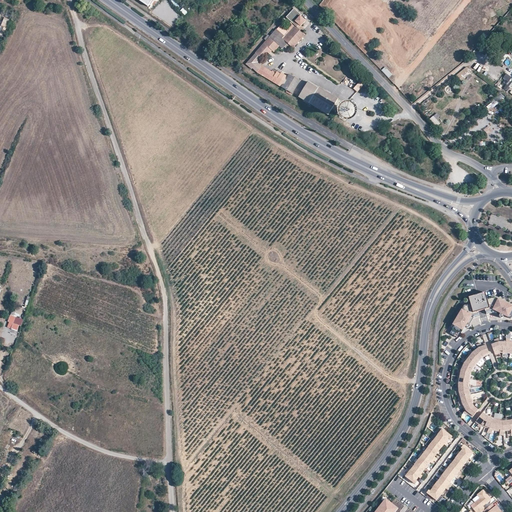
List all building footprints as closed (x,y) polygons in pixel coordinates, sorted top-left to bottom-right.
[(269,48),(272,51),(273,52),(278,46),(280,43),(281,44),(284,46),(287,43),(292,48),(304,34),(301,32),(304,29),(302,27),(305,23),(305,21),(302,18),(303,17),(295,10),(287,19),(295,26),(285,37),(276,30),(269,37),(268,36),(265,39),(266,41),(255,53),(245,64),(251,69),(252,69),(257,73),(278,85),(282,88),(292,94),(300,81),(290,74),(288,77),(284,75),(281,73),(280,74),(276,72),(275,73),(272,71),(271,72),(261,66),(257,62),(261,58),(266,52),(269,48)] [(6,27),(9,19),(4,17),(1,25),(6,27)] [(467,66),(456,75),(460,80),(471,71),(467,66)] [(389,78),(393,75),(385,67),(381,70),(389,78)] [(504,77),(499,84),(511,93),(511,85),(507,83),(509,80),(504,77)] [(353,89),(357,92),(364,85),(359,82),(353,89)] [(310,104),(329,116),(338,101),(320,89),(319,90),(308,83),(299,97),(311,104),(310,104)] [(436,127),(440,124),(434,116),(430,119),(436,127)] [(476,302),(479,311),(485,309),(483,300),(488,299),(486,292),(469,297),(471,303),(476,302)] [(488,299),(483,300),(485,309),(487,313),(497,311),(501,313),(500,315),(500,316),(501,317),(502,317),(503,317),(504,314),(511,318),(511,316),(511,305),(494,297),(488,299)] [(454,328),(451,333),(457,337),(460,331),(462,332),(466,326),(468,327),(469,327),(470,326),(470,325),(470,324),(468,322),(470,319),(480,315),(479,311),(476,302),(471,303),(465,305),(452,327),(454,328)] [(10,315),(7,328),(19,331),(22,318),(10,315)] [(495,340),(491,342),(495,353),(499,352),(503,352),(503,340),(499,340),(499,339),(495,340)] [(511,353),(511,347),(511,340),(510,340),(506,339),(507,340),(503,340),(503,352),(507,352),(511,353)] [(485,355),(490,353),(486,342),(482,344),(477,345),(478,346),(475,348),(482,357),(485,355)] [(467,356),(477,364),(479,361),(483,358),(482,357),(475,348),(472,351),(472,350),(469,353),(467,356)] [(474,367),(477,364),(467,356),(465,359),(462,362),(463,362),(462,365),(473,370),(474,367)] [(458,376),(470,378),(471,374),(473,370),(462,365),(460,369),(459,368),(459,372),(458,376)] [(470,382),(470,378),(458,376),(457,379),(457,383),(458,383),(458,387),(470,386),(470,382)] [(458,394),(459,397),(471,394),(470,390),(470,386),(458,387),(458,390),(457,390),(458,394)] [(471,394),(459,397),(460,401),(461,405),(462,404),(464,407),(473,402),(474,401),(472,398),(471,394)] [(473,417),(479,409),(475,406),(473,402),(464,407),(466,410),(465,411),(468,414),(473,417)] [(487,414),(483,411),(476,421),(479,424),(482,426),(482,425),(486,427),(490,416),(487,414)] [(490,416),(486,427),(489,428),(489,429),(493,429),(496,430),(498,418),(494,417),(490,416)] [(503,418),(498,418),(496,430),(500,431),(504,431),(504,430),(508,430),(507,418),(503,418)] [(449,437),(451,435),(442,428),(438,434),(447,441),(449,437)] [(447,441),(438,434),(433,440),(442,447),(445,444),(447,441)] [(440,450),(442,447),(433,440),(429,446),(437,453),(440,450)] [(474,452),(465,445),(463,448),(461,452),(469,458),(474,452)] [(435,456),(438,453),(437,453),(429,446),(424,452),(433,459),(435,456)] [(469,458),(461,452),(461,451),(458,454),(456,457),(456,458),(465,464),(469,458)] [(431,461),(433,459),(424,452),(420,458),(428,465),(429,465),(431,461)] [(426,467),(428,465),(420,458),(415,464),(424,470),(426,467)] [(465,464),(456,458),(454,461),(452,463),(460,470),(465,464)] [(452,463),(451,463),(449,466),(447,469),(456,476),(460,470),(452,463)] [(424,470),(415,464),(411,470),(419,476),(419,477),(422,474),(424,471),(424,470)] [(456,476),(447,469),(445,472),(442,475),(443,475),(451,482),(456,476)] [(417,480),(419,476),(411,470),(410,470),(406,476),(415,482),(417,480)] [(451,482),(443,475),(440,478),(438,481),(446,488),(447,488),(451,482)] [(442,494),(446,488),(438,481),(435,484),(433,487),(442,494)] [(442,494),(433,487),(431,491),(429,493),(437,500),(442,494)] [(483,489),(477,494),(480,497),(471,505),(476,511),(481,511),(484,509),(486,508),(483,505),(491,498),(483,489)] [(385,499),(375,511),(393,511),(397,508),(385,499)] [(486,508),(484,509),(486,511),(502,511),(496,505),(494,506),(492,503),(486,508)]
